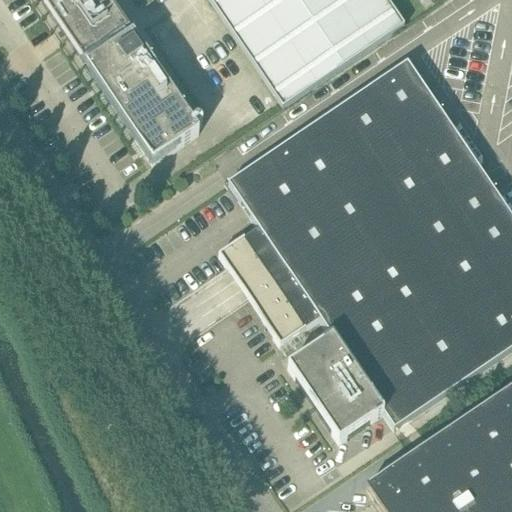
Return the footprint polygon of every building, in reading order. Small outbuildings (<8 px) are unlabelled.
[(38,0),(82,65),(86,63),(89,67),(129,40),(126,36),(130,33),(106,0),(38,0)] [(207,0),(282,111),(404,28),(384,0),(207,0)] [(89,67),(85,70),(119,118),(166,86),(133,38),(89,67)] [(258,232),(218,259),(225,270),(248,303),(272,340),(279,350),(301,335),(319,323),(331,341),(287,370),(338,446),(382,416),(394,433),(511,353),(511,222),(498,202),(407,66),(227,187),(258,232)] [(166,86),(119,118),(153,168),(200,136),(166,86)] [(511,511),(511,391),(366,491),(373,501),(374,503),(380,511),(511,511)]
